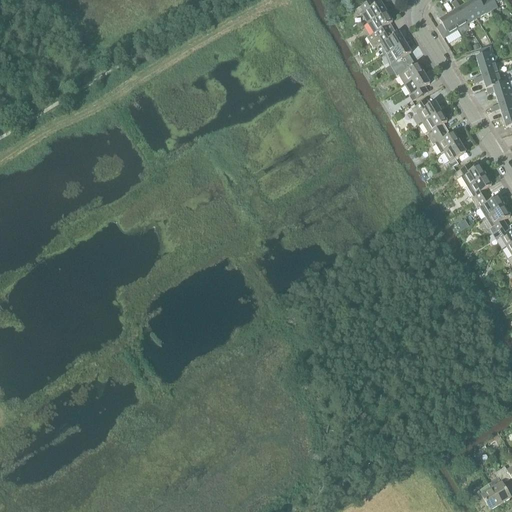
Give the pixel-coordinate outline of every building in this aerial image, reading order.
[(485,1),(480,4),(477,0),(476,0),(467,5),(476,20),(485,15),(486,16),(492,12),(485,1)] [(485,0),(485,1),(492,12),(497,9),(495,5),(504,0),(485,0)] [(467,5),(461,9),(456,2),(454,3),(467,26),(476,20),(467,5)] [(367,4),(356,11),(360,16),(361,15),(367,25),(386,13),(384,10),(382,7),(381,4),(380,3),(376,6),(370,9),(367,4)] [(467,26),(454,3),(451,5),(456,12),(449,16),(458,30),(458,31),(467,26)] [(374,35),(367,39),(370,44),(375,41),(385,35),(382,30),(388,26),(390,25),(393,24),(386,13),(367,25),(374,35)] [(458,30),(449,16),(439,21),(442,25),(437,29),(443,39),(458,30)] [(375,41),(370,44),(374,51),(380,47),(385,56),(405,44),(399,34),(397,35),(397,36),(395,37),(388,41),(385,35),(375,41)] [(405,44),(385,56),(390,67),(391,68),(394,72),(404,66),(401,61),(411,54),(405,44)] [(480,57),(476,58),(479,69),(496,64),(491,48),(479,52),(480,57)] [(482,78),(474,80),(474,83),(499,75),(496,64),(479,69),(482,77),(482,78)] [(404,66),(394,72),(397,78),(399,77),(405,87),(424,76),(417,65),(415,66),(415,67),(414,67),(413,67),(407,71),(404,66)] [(499,75),(474,83),(475,85),(483,83),(487,95),(491,94),(490,89),(492,88),(502,85),(502,84),(499,75)] [(424,76),(405,87),(411,97),(409,98),(412,103),(422,97),(419,92),(425,88),(426,88),(430,85),(424,76)] [(502,85),(492,88),(496,98),(511,92),(511,90),(509,82),(502,84),(502,85)] [(498,106),(490,109),(491,111),(511,104),(511,92),(496,98),(498,106)] [(421,104),(411,110),(414,116),(416,115),(422,125),(441,113),(434,103),(430,106),(427,100),(421,104)] [(511,104),(491,111),(492,114),(500,111),(502,119),(511,115),(511,104)] [(441,113),(422,125),(428,135),(426,136),(430,141),(445,132),(442,126),(444,125),(447,123),(441,113)] [(511,115),(502,119),(505,129),(506,130),(511,128),(511,132),(511,115)] [(445,132),(430,141),(433,147),(435,146),(441,155),(444,154),(459,144),(453,134),(450,136),(448,137),(445,132)] [(459,144),(444,154),(449,163),(445,166),(448,172),(453,169),(458,166),(455,160),(465,154),(459,144)] [(466,168),(455,174),(459,180),(461,178),(467,188),(485,177),(479,167),(474,170),(471,165),(466,168)] [(485,177),(467,188),(473,198),(470,199),(474,205),(488,196),(485,191),(491,187),(485,177)] [(488,196),(474,205),(477,211),(479,209),(485,220),(504,208),(498,198),(491,202),(488,196)] [(504,208),(485,220),(486,221),(491,230),(489,231),(492,236),(507,227),(504,221),(510,218),(504,208)] [(507,227),(492,236),(496,242),(501,239),(507,249),(511,245),(511,231),(511,232),(507,227)] [(506,482),(510,480),(511,479),(511,480),(511,468),(506,472),(504,468),(499,471),(506,482)] [(500,506),(510,500),(502,485),(505,483),(506,482),(499,471),(494,474),(497,480),(488,486),(500,506)] [(500,506),(488,486),(478,493),(474,495),(477,500),(480,506),(480,507),(485,504),(490,511),(500,506)]
